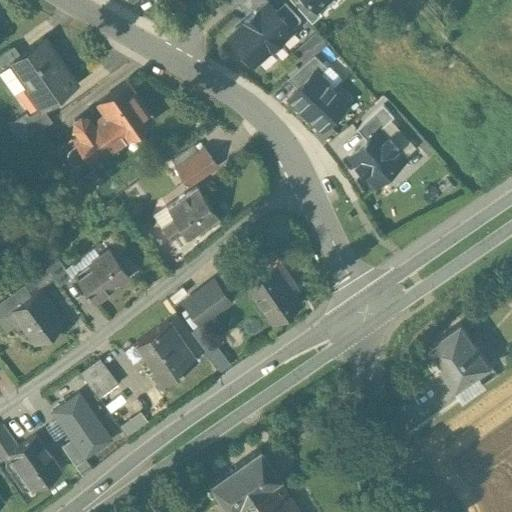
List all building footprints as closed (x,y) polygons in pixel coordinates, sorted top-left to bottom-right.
[(314,8),(307,0),(291,0),(311,22),(320,13),(315,7),(314,8)] [(267,1),(256,11),(255,10),(243,20),(244,21),(232,32),(256,60),(269,49),(273,49),(280,43),(280,39),(292,29),(290,27),(275,9),(267,1)] [(299,19),(284,2),(275,9),(290,27),(299,19)] [(17,57),(9,63),(0,69),(0,75),(12,93),(24,85),(40,107),(41,109),(42,108),(75,84),(43,38),(17,57)] [(10,47),(0,53),(0,69),(9,63),(17,57),(10,47)] [(313,54),(286,78),(297,87),(313,70),(318,75),(326,67),(313,54)] [(318,75),(313,70),(297,87),(288,96),(302,110),(304,109),(309,114),(308,115),(321,127),(337,110),(338,111),(348,101),(335,88),(334,90),(318,75)] [(127,84),(98,105),(106,117),(123,142),(124,142),(153,121),(127,84)] [(384,104),(356,128),(366,140),(379,128),(380,129),(394,116),(384,104)] [(26,111),(8,123),(21,142),(51,121),(42,108),(41,109),(40,107),(29,115),(26,111)] [(106,117),(71,141),(89,166),(123,142),(106,117)] [(366,140),(348,155),(356,164),(354,166),(363,175),(364,173),(375,186),(406,159),(397,149),(399,148),(390,137),(388,139),(380,129),(379,128),(366,140)] [(39,132),(24,145),(48,173),(63,159),(39,132)] [(204,146),(174,166),(188,186),(217,166),(204,146)] [(218,215),(197,186),(167,207),(175,218),(183,230),(187,236),(218,215)] [(43,188),(0,218),(0,257),(62,214),(43,188)] [(175,218),(161,227),(169,239),(183,230),(175,218)] [(107,246),(72,272),(93,301),(128,276),(107,246)] [(70,278),(57,259),(47,267),(60,285),(70,278)] [(279,260),(245,283),(272,323),(301,302),(292,289),(296,286),(279,260)] [(212,279),(184,301),(200,323),(229,301),(212,279)] [(22,284),(0,299),(0,319),(11,311),(10,309),(30,294),(22,284)] [(65,324),(39,288),(30,294),(10,309),(11,311),(35,345),(65,324)] [(152,364),(147,367),(157,382),(193,357),(166,317),(135,339),(152,364)] [(462,323),(427,346),(455,388),(490,364),(462,323)] [(219,361),(226,355),(198,325),(191,332),(219,361)] [(119,382),(100,357),(80,372),(99,397),(119,382)] [(490,364),(455,388),(463,399),(497,376),(490,364)] [(110,438),(79,391),(52,410),(79,450),(84,456),(87,454),(110,438)] [(1,423),(0,423),(0,459),(8,454),(7,453),(17,445),(1,423)] [(61,469),(35,433),(17,445),(7,453),(8,454),(32,489),(61,469)] [(261,448),(208,484),(227,511),(228,511),(276,479),(281,476),(261,448)] [(299,511),(276,479),(228,511),(299,511)]
